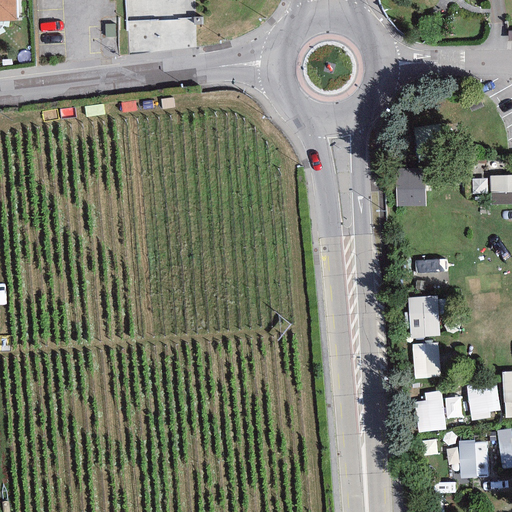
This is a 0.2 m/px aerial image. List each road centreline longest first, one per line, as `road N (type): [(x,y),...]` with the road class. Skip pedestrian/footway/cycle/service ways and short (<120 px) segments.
road 1 (primary): [(365,511),(335,116)]
road 2 (residential): [(277,65),(0,91)]
road 3 (residential): [(511,65),(377,62)]
